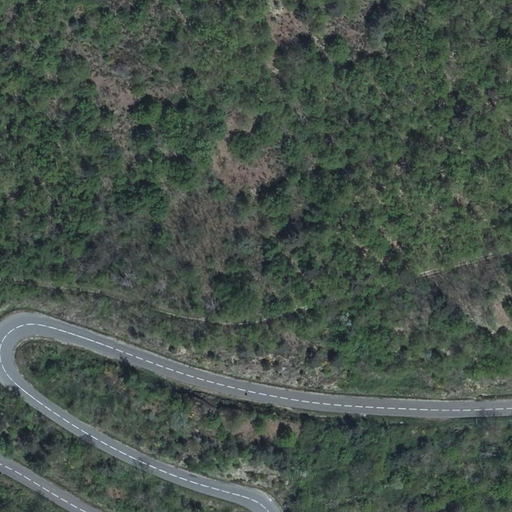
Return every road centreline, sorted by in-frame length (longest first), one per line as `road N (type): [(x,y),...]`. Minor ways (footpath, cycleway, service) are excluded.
road 1 (secondary): [(0,346),(17,326),(37,323),(212,382),(309,402),(511,408)]
road 2 (secondary): [(268,511),(251,498),(175,476),(89,435),(25,393),(0,360)]
